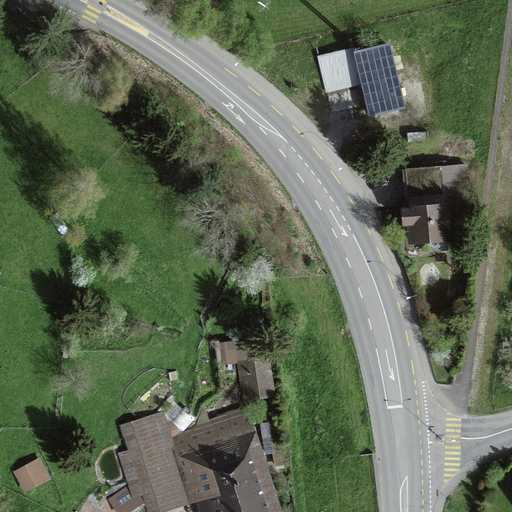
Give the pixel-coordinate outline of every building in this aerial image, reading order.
[(402,107),(388,45),(354,53),(369,115),(402,107)] [(426,241),(427,252),(447,250),(446,220),(467,219),(467,190),(466,166),(408,171),(411,208),(404,210),(405,225),(411,224),(412,242),(426,241)] [(246,393),(271,390),(267,359),(242,362),(246,393)] [(209,493),(215,511),(269,511),(243,429),(253,426),(248,412),(166,439),(158,415),(125,426),(133,450),(122,454),(135,494),(146,491),(153,511),(209,493)] [(44,462),(14,475),(24,498),(54,485),(44,462)]
